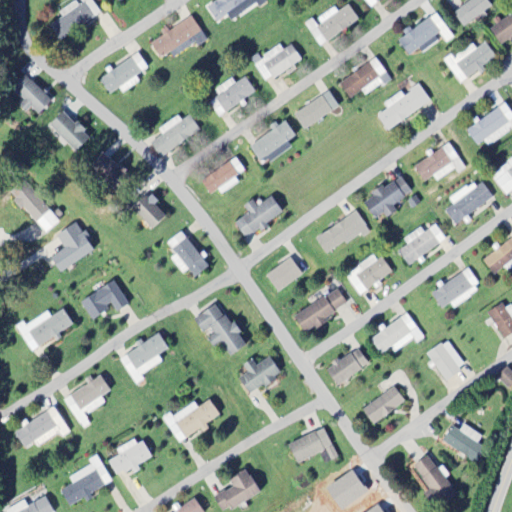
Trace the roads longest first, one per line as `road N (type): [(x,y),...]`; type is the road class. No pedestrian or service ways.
road 1 (residential): [(418,511),(173,179),(31,49),(23,0)]
road 2 (residential): [(242,270),(508,80)]
road 3 (residential): [(173,179),(419,0)]
road 4 (residential): [(242,270),(0,417)]
road 5 (residential): [(308,363),(511,209)]
road 6 (residential): [(143,511),(330,394)]
road 7 (residential): [(378,460),(511,351)]
road 8 (residential): [(71,86),(194,0)]
